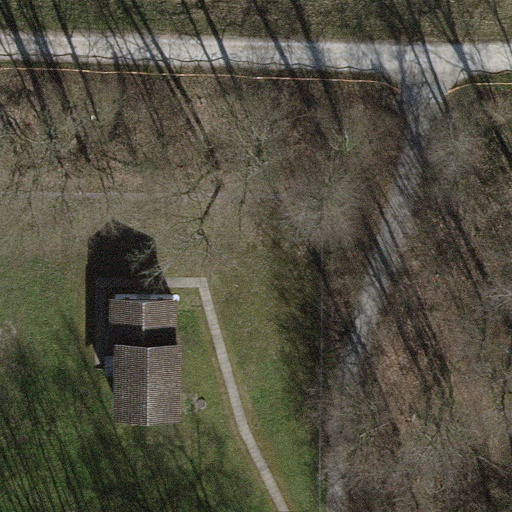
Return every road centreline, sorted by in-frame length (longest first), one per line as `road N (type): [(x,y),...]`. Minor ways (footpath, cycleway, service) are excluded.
road 1 (track): [(0,51),(511,55)]
road 2 (track): [(431,55),(395,227),(337,429),(334,511)]
road 3 (track): [(104,361),(103,282),(203,284),(248,426),(287,511)]
